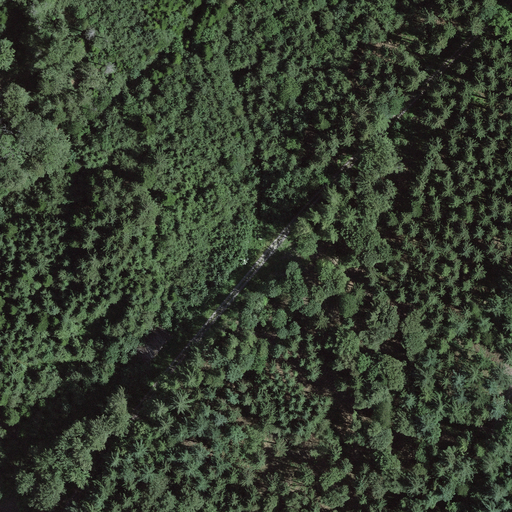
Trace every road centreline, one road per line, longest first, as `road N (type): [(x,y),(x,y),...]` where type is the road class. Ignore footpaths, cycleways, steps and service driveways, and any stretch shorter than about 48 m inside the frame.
road 1 (track): [(511,4),(318,193),(83,474),(65,511)]
road 2 (track): [(460,511),(511,387)]
